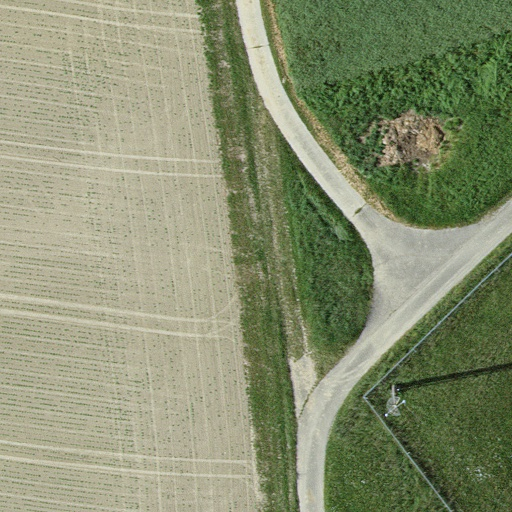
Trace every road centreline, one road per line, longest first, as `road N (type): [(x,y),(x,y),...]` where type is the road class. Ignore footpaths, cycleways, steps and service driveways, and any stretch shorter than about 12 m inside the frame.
road 1 (track): [(251,0),(280,107),(423,293)]
road 2 (track): [(312,511),(308,443),(323,397),(423,293)]
road 3 (track): [(423,293),(511,209)]
